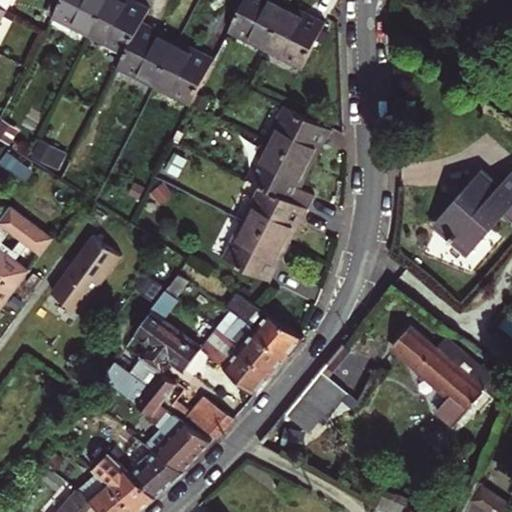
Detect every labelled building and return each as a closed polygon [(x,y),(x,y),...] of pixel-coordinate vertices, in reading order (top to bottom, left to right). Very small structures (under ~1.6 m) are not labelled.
[(0,0),(0,4),(7,8),(11,0),(0,0)] [(61,0),(54,15),(76,27),(79,22),(93,29),(107,0),(61,0)] [(135,0),(135,2),(130,0),(107,0),(93,29),(106,35),(104,40),(127,52),(144,17),(151,4),(142,0),(135,0)] [(255,35),(270,43),(289,5),(280,0),(243,0),(229,28),(253,40),(255,35)] [(311,16),(289,5),(270,43),(283,50),(281,55),(302,65),(326,18),(313,11),(311,16)] [(159,79),(178,41),(155,29),(157,25),(144,17),(127,52),(120,66),(141,76),(144,72),(159,79)] [(200,52),(178,41),(159,79),(172,86),(170,91),(192,102),(216,55),(202,48),(200,52)] [(278,127),(272,141),(310,160),(321,137),(325,139),(332,125),(284,101),(273,124),(278,127)] [(262,180),(296,198),(302,185),(298,183),(310,160),(272,141),(265,154),(261,151),(249,174),(262,180)] [(500,185),(504,181),(485,164),(472,177),(497,199),(505,190),(500,185)] [(497,199),(472,177),(436,218),(467,246),(504,206),(511,213),(511,171),(504,181),(500,185),(505,190),(497,199)] [(310,205),(296,198),(262,180),(250,203),(255,206),(248,219),(287,239),(298,217),(303,219),(310,205)] [(57,232),(13,201),(0,218),(0,220),(11,229),(41,253),(57,232)] [(287,239),(248,219),(241,233),(237,232),(226,254),(273,278),(279,265),(275,263),(287,239)] [(0,220),(0,242),(11,229),(0,220)] [(124,249),(95,229),(57,284),(85,304),(124,249)] [(0,301),(4,305),(31,268),(0,244),(0,301)] [(178,294),(190,277),(179,269),(167,286),(178,294)] [(166,316),(180,296),(178,294),(167,286),(153,306),(166,316)] [(248,303),(239,314),(289,352),(305,332),(241,290),(238,295),(248,303)] [(202,345),(166,316),(153,306),(137,330),(151,339),(141,352),(145,355),(159,366),(170,352),(188,364),(202,345)] [(289,352),(239,314),(226,331),(275,369),(289,352)] [(441,347),(413,322),(395,342),(451,392),(437,407),(455,423),(493,379),(447,340),(441,347)] [(258,389),(275,369),(226,331),(217,324),(202,345),(258,389)] [(134,371),(117,359),(105,376),(154,411),(178,379),(159,366),(145,355),(134,371)] [(344,385),(322,367),(302,390),(324,408),(344,385)] [(361,399),(344,385),(324,408),(331,415),(356,405),(361,399)] [(206,391),(191,411),(219,432),(236,414),(206,391)] [(162,450),(183,465),(213,438),(176,412),(148,440),(162,450)] [(146,438),(138,432),(127,446),(134,452),(146,438)] [(158,493),(187,468),(183,465),(162,450),(135,474),(158,493)] [(95,466),(110,480),(138,509),(158,493),(135,474),(126,466),(109,452),(95,466)] [(110,511),(134,511),(138,509),(110,480),(92,495),(108,510),(110,511)] [(106,511),(108,510),(92,495),(76,482),(54,511),(106,511)] [(436,511),(384,490),(378,504),(402,511),(436,511)]
